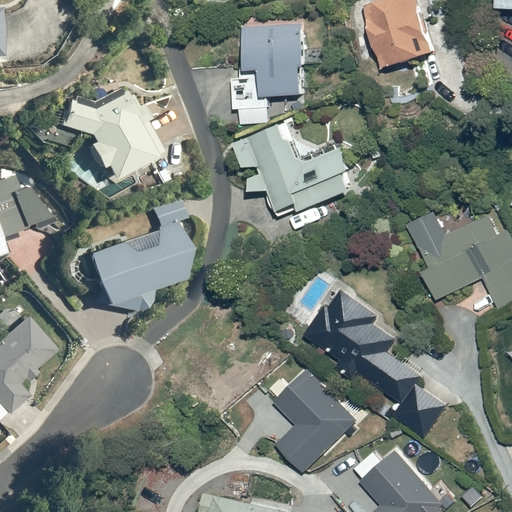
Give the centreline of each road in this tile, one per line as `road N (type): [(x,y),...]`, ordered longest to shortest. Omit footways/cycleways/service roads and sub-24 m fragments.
road 1 (residential): [(115,383),(0,485)]
road 2 (unknown): [(511,470),(468,351)]
